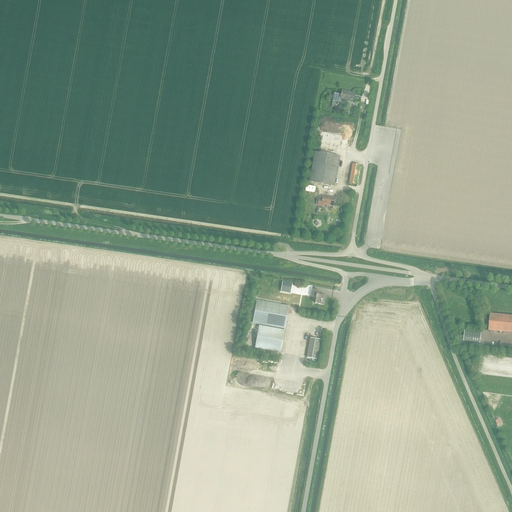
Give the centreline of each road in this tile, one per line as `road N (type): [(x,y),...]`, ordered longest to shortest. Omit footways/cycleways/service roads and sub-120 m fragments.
road 1 (unclassified): [(0,215),(279,254)]
road 2 (unclassified): [(351,252),(396,0)]
road 3 (track): [(347,273),(302,511)]
road 4 (unclassified): [(511,490),(428,275)]
road 5 (unclassified): [(279,254),(428,275)]
